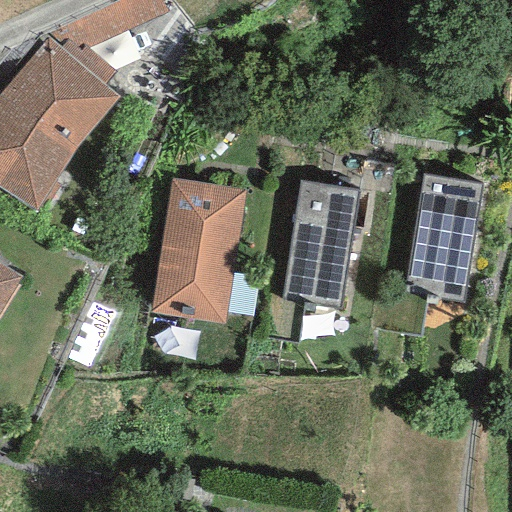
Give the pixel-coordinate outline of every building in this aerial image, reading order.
[(118,95),(47,37),(0,91),(0,182),(36,205),(76,143),(118,95)] [(480,181),(422,173),(405,291),(463,299),(480,181)] [(244,187),(170,176),(150,308),(224,319),(244,187)] [(358,187),(300,179),(283,298),(341,306),(358,187)] [(0,306),(20,272),(0,260),(0,306)]
